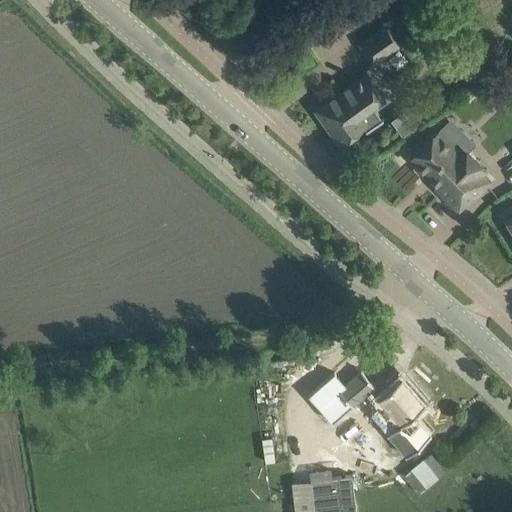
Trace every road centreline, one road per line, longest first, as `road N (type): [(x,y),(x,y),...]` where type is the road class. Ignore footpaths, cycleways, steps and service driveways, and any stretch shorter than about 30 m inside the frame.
road 1 (track): [(422,290),(404,316),(332,336),(0,376)]
road 2 (tertiary): [(511,369),(206,102)]
road 3 (tertiary): [(206,102),(94,0)]
road 4 (track): [(230,81),(328,0)]
